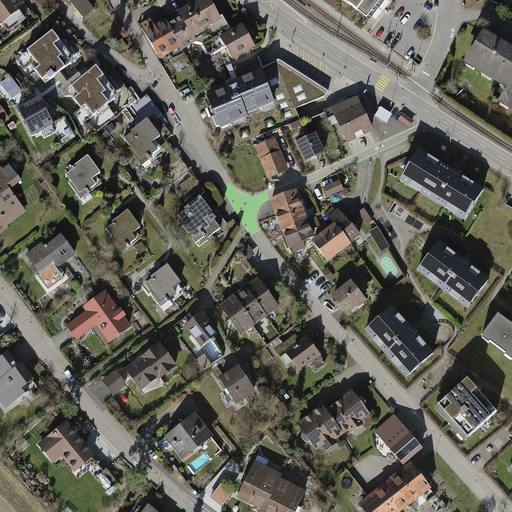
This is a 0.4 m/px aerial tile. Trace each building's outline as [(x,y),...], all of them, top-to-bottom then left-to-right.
[(0,0),(0,23),(7,31),(25,19),(19,9),(27,3),(24,0),(0,0)] [(95,9),(88,0),(69,0),(84,18),(95,9)] [(151,22),(140,29),(160,63),(181,52),(182,54),(196,46),(194,41),(217,28),(224,40),(221,42),(233,63),(258,48),(244,23),(233,30),(214,0),(202,0),(155,28),(151,22)] [(379,0),(343,0),(366,18),(379,0)] [(49,32),(26,51),(38,66),(33,70),(44,84),(73,60),(49,32)] [(511,49),(483,33),(464,66),(510,93),(502,107),(511,112),(511,49)] [(281,63),(264,69),(282,114),(324,97),(328,92),(281,63)] [(94,67),(70,86),(76,94),(72,98),(79,107),(84,104),(91,114),(115,95),(94,67)] [(276,102),(264,69),(251,74),(251,75),(225,86),(225,88),(208,95),(220,127),(248,116),(247,113),(276,102)] [(12,77),(2,83),(12,100),(22,94),(12,77)] [(40,98),(18,108),(30,135),(52,126),(40,98)] [(360,102),(332,113),(346,147),(374,135),(360,102)] [(10,119),(1,106),(0,106),(0,118),(3,123),(10,119)] [(387,120),(390,114),(381,110),(378,116),(387,120)] [(162,136),(149,118),(131,131),(132,132),(125,138),(131,147),(129,148),(143,167),(164,152),(155,141),(162,136)] [(325,156),(316,135),(297,144),(306,165),(325,156)] [(278,141),(255,149),(267,181),(289,173),(278,141)] [(485,193),(421,153),(401,185),(465,225),(485,193)] [(101,172),(88,155),(72,168),(73,170),(66,175),(71,184),(70,185),(80,198),(99,185),(93,178),(101,172)] [(0,167),(0,224),(3,228),(27,211),(13,191),(21,185),(7,166),(2,170),(0,167)] [(345,192),(341,184),(326,191),(329,199),(345,192)] [(316,237),(299,190),(270,201),(290,249),(316,237)] [(216,216),(201,196),(186,208),(197,223),(186,232),(197,247),(221,228),(214,218),(216,216)] [(350,218),(335,205),(327,214),(338,223),(313,242),(328,262),(364,236),(358,228),(367,221),(384,250),(390,246),(368,206),(350,218)] [(141,227),(128,209),(110,222),(112,225),(105,229),(122,252),(140,239),(135,232),(141,227)] [(76,252),(63,233),(44,247),(41,243),(26,254),(41,276),(76,252)] [(489,283),(442,247),(419,276),(466,313),(489,283)] [(182,284),(168,265),(149,278),(151,281),(145,285),(161,308),(181,293),(177,287),(182,284)] [(280,307),(258,278),(219,306),(241,335),(280,307)] [(366,300),(352,281),(331,297),(344,315),(366,300)] [(106,291),(84,307),(87,311),(67,325),(77,340),(97,326),(110,344),(133,328),(106,291)] [(435,351),(394,307),(365,334),(405,378),(435,351)] [(196,319),(193,315),(181,325),(201,351),(212,343),(203,331),(210,326),(202,315),(196,319)] [(511,325),(498,316),(483,338),(511,358),(511,325)] [(297,336),(275,351),(287,369),(294,364),(298,372),(312,362),(318,371),(328,364),(307,336),(301,340),(297,336)] [(160,343),(126,369),(144,393),(178,367),(160,343)] [(8,356),(0,361),(0,403),(6,411),(36,388),(21,368),(19,370),(8,356)] [(255,391),(240,367),(220,379),(235,403),(255,391)] [(126,385),(116,372),(103,382),(113,395),(126,385)] [(496,414),(468,382),(437,410),(465,441),(496,414)] [(301,424),(317,447),(323,443),(327,450),(336,444),(334,441),(349,431),(351,433),(362,425),(360,423),(370,415),(363,406),(366,405),(366,401),(364,397),(361,397),(358,400),(352,393),(324,413),(322,409),(301,424)] [(212,437),(196,414),(166,436),(182,459),(212,437)] [(424,449),(399,419),(381,434),(404,465),(424,449)] [(67,421),(38,443),(54,463),(62,457),(76,475),(97,459),(67,421)] [(284,476),(257,462),(239,498),(264,511),(263,511),(296,511),(307,492),(282,479),(284,476)] [(400,511),(431,488),(412,463),(358,505),(363,511),(400,511)]
